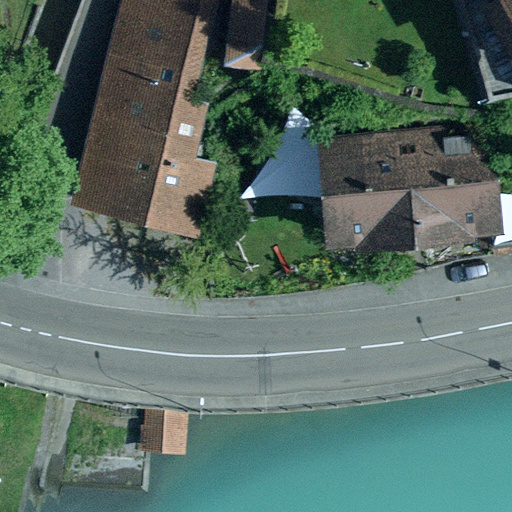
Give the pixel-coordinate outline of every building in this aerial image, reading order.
[(200,106),(192,101),(209,0),(129,0),(104,99),(130,106),(108,193),(190,215),(203,167),(186,163),(200,106)] [(235,0),(229,59),(260,62),(267,0),(235,0)] [(330,143),(337,236),(490,224),(488,195),(487,176),(461,178),(460,155),(472,154),(471,147),(480,137),(470,138),(470,131),(330,143)] [(490,224),(496,255),(511,252),(511,196),(488,195),(490,224)] [(177,438),(180,410),(152,408),(150,436),(177,438)]
